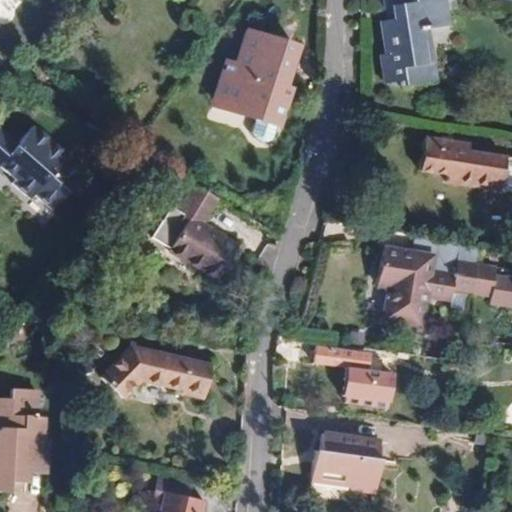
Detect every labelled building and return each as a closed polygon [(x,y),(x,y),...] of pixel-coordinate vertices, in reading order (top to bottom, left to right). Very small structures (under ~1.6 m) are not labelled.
[(0,0),(0,10),(9,0),(0,0)] [(381,0),(385,24),(380,25),(383,53),(379,54),(383,84),(394,83),(394,90),(428,85),(424,54),(416,55),(414,39),(441,36),(436,5),(446,3),(445,0),(381,0)] [(299,46),(245,30),(235,61),(223,57),(207,107),(281,129),(293,90),(287,86),(299,46)] [(452,164),(505,172),(511,140),(475,135),(476,128),(432,120),(426,153),(453,157),(452,164)] [(0,128),(0,164),(12,175),(8,180),(26,196),(31,191),(49,207),(79,173),(61,157),(65,152),(32,123),(15,141),(0,128)] [(213,278),(235,244),(199,224),(214,199),(190,185),(165,227),(175,233),(166,249),(213,278)] [(469,294),(476,246),(437,240),(412,236),(409,256),(380,251),(375,284),(390,287),(385,319),(417,324),(422,298),(449,302),(448,308),(463,310),(466,294),(469,294)] [(494,266),(475,264),(471,294),(489,297),(489,303),(511,306),(511,278),(492,276),(494,266)] [(439,346),(438,355),(453,358),(455,343),(446,341),(439,346)] [(476,347),(464,345),(462,362),(473,364),(476,347)] [(200,397),(206,364),(128,348),(98,379),(119,400),(138,380),(179,389),(178,393),(200,397)] [(365,373),(367,358),(315,350),(313,365),(365,373)] [(0,482),(4,483),(5,471),(15,462),(20,467),(39,467),(40,435),(36,435),(37,412),(31,412),(32,381),(9,381),(8,391),(0,391),(0,482)] [(371,461),(373,444),(317,439),(314,465),(309,465),(307,485),(347,488),(347,484),(373,487),(375,461),(371,461)] [(198,511),(201,500),(162,492),(158,511),(198,511)]
